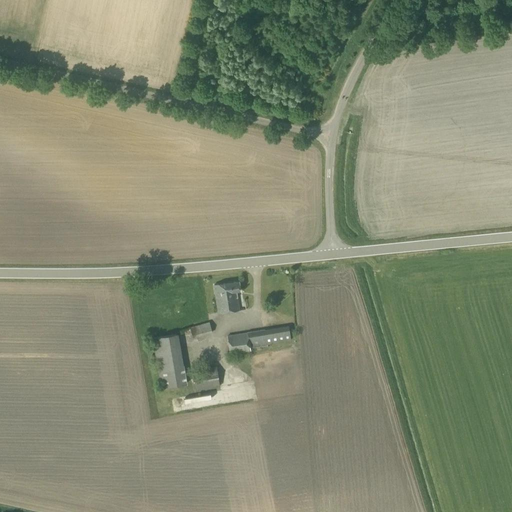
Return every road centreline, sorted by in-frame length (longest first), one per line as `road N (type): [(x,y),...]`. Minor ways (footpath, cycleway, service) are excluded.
road 1 (unclassified): [(331,137),(0,60)]
road 2 (tertiary): [(0,273),(134,272),(331,255)]
road 3 (tertiary): [(511,237),(331,255)]
road 4 (unclassified): [(331,137),(393,0)]
